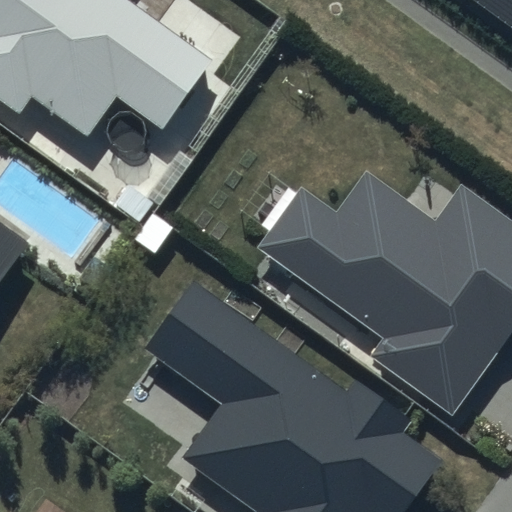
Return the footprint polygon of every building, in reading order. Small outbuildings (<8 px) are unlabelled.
[(0,0),(0,100),(17,113),(27,98),(86,141),(115,101),(158,132),(210,61),(125,0),(0,0)] [(511,0),(473,0),(511,27),(511,0)] [(450,415),(511,329),(511,225),(458,186),(432,222),(363,171),(333,213),(301,190),(257,250),(383,340),(370,357),(450,415)] [(0,281),(27,245),(0,225),(0,281)] [(344,395),(192,285),(144,351),(220,406),(181,461),(251,511),(402,511),(439,463),(400,435),(409,423),(353,383),(344,395)]
